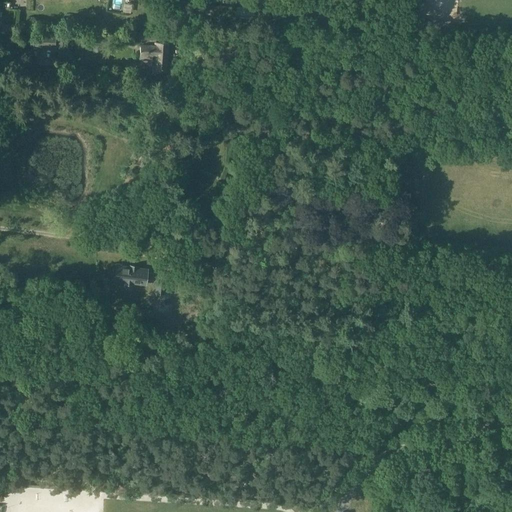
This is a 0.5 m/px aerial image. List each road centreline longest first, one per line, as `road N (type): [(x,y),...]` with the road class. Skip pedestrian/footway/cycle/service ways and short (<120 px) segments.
road 1 (track): [(281,246),(511,250)]
road 2 (unclassified): [(341,511),(363,473),(385,456),(511,420)]
